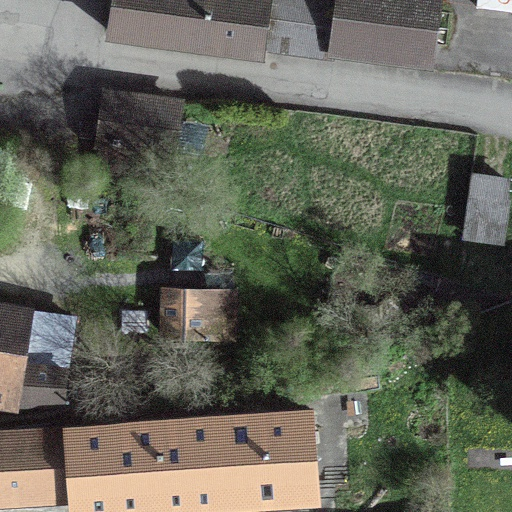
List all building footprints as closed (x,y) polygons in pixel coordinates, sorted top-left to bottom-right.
[(114,0),(110,32),(260,52),(267,0),(114,0)] [(424,58),(432,0),(341,0),(335,46),(424,58)] [(179,98),(143,94),(141,110),(107,106),(103,138),(173,148),(179,98)] [(499,237),(508,177),(475,173),(467,233),(499,237)] [(233,332),(233,292),(167,291),(166,330),(233,332)] [(0,303),(0,397),(64,400),(70,314),(0,303)] [(306,409),(220,415),(220,420),(0,435),(0,496),(75,491),(76,510),(226,500),(226,504),(312,498),(306,409)]
